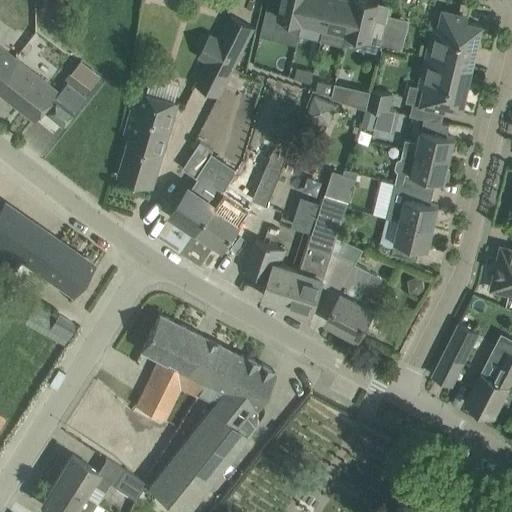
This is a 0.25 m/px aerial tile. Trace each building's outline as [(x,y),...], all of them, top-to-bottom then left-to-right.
[(305,0),(282,0),(281,5),(268,2),(260,35),(274,38),(276,25),(298,30),(301,20),(305,0)] [(324,21),(329,0),(305,0),(301,20),(324,25),(324,21)] [(343,40),(352,0),(329,0),(324,21),(324,25),(325,25),(324,30),(322,40),(344,45),(345,44),(343,40)] [(352,0),(343,40),(345,44),(379,51),(386,21),(374,18),(379,0),(376,0),(352,0)] [(434,24),(427,55),(472,66),(481,24),(466,20),(467,15),(444,10),(440,26),(434,24)] [(219,96),(253,28),(230,16),(229,17),(213,49),(195,84),(219,96)] [(0,73),(13,57),(0,46),(0,73)] [(472,66),(427,55),(419,87),(422,88),(418,103),(445,109),(446,104),(462,107),(472,66)] [(0,93),(33,119),(41,109),(53,95),(57,91),(13,57),(0,73),(0,93)] [(80,62),(70,74),(81,83),(91,70),(80,62)] [(296,67),(293,77),(309,82),(312,71),(296,67)] [(53,95),(41,109),(62,125),(73,111),(72,110),(84,96),(66,82),(55,97),(53,95)] [(317,82),(314,92),(330,97),(333,85),(317,82)] [(334,82),(330,97),(349,102),(352,86),(334,82)] [(371,87),(366,107),(380,110),(381,107),(390,109),(394,92),(371,87)] [(131,129),(123,156),(117,175),(151,185),(176,103),(137,91),(126,128),(131,129)] [(377,112),(365,108),(360,126),(373,129),(377,112)] [(408,138),(405,148),(449,159),(455,137),(447,135),(449,123),(426,118),(420,141),(408,138)] [(214,150),(200,140),(182,167),(196,177),(214,150)] [(273,149),(267,162),(252,198),(267,205),(282,168),(280,168),(288,148),(279,145),(277,151),(273,149)] [(399,170),(396,181),(409,185),(433,191),(436,179),(444,181),(449,159),(405,148),(403,157),(399,159),(397,167),(399,170)] [(300,269),(289,303),(312,311),(322,283),(337,235),(348,200),(356,177),(333,169),(325,192),(300,269)] [(197,231),(222,193),(201,179),(194,190),(188,186),(170,212),(197,231)] [(388,216),(401,219),(433,227),(439,205),(430,203),(433,191),(409,185),(396,181),(388,216)] [(223,248),(241,221),(235,217),(242,207),(222,193),(197,231),(223,248)] [(22,259),(73,294),(93,265),(4,203),(0,208),(0,262),(13,272),(22,259)] [(292,221),(304,225),(309,210),(297,206),(292,221)] [(433,227),(401,219),(392,253),(417,259),(420,247),(428,249),(433,227)] [(337,235),(322,283),(341,293),(327,319),(358,336),(363,327),(372,310),(357,302),(362,293),(371,298),(382,278),(354,263),(362,249),(337,235)] [(251,251),(245,270),(269,278),(263,295),(289,303),(300,269),(280,263),(284,248),(255,239),(251,251)] [(493,287),(511,291),(511,249),(502,247),(493,287)] [(0,317),(15,297),(0,286),(0,317)] [(35,303),(26,319),(64,343),(75,324),(57,313),(56,316),(35,303)] [(206,399),(230,349),(159,313),(140,349),(159,358),(135,405),(164,420),(181,387),(196,395),(197,394),(206,399)] [(459,322),(433,374),(453,384),(479,331),(459,322)] [(466,401),(494,416),(509,387),(508,386),(511,379),(511,342),(505,352),(495,347),(482,373),(481,372),(466,401)] [(182,511),(186,511),(248,435),(247,434),(254,425),(253,424),(245,414),(252,405),(256,408),(274,372),(230,349),(206,399),(213,403),(148,485),(182,511)] [(103,489),(110,479),(72,454),(56,478),(95,503),(96,503),(104,490),(103,489)] [(123,467),(112,484),(135,499),(145,482),(123,467)] [(89,511),(95,503),(56,478),(42,501),(58,511),(89,511)]
